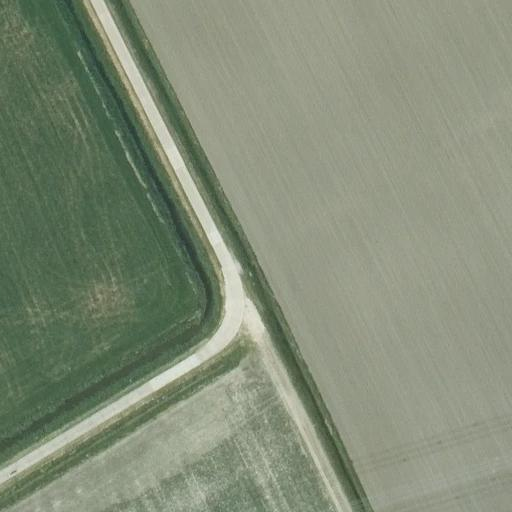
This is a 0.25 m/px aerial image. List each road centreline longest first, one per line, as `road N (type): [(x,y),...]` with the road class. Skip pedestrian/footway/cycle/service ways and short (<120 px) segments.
road 1 (track): [(233,312),(227,264),(95,0)]
road 2 (track): [(233,312),(220,340),(181,369),(0,478)]
road 3 (track): [(233,312),(271,350),(348,511)]
